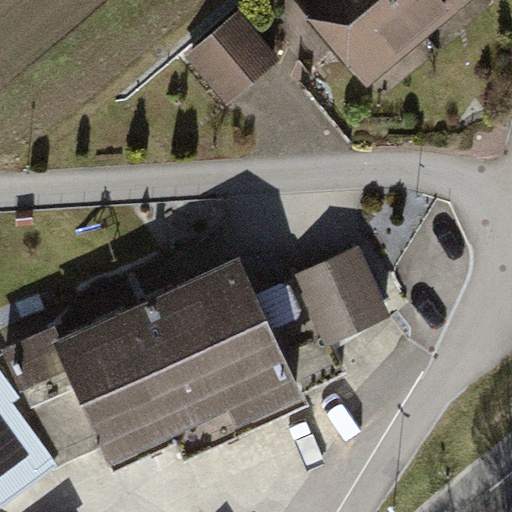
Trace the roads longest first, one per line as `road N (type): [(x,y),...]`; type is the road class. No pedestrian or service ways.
road 1 (residential): [(495,183),(0,186)]
road 2 (residential): [(379,511),(495,183)]
